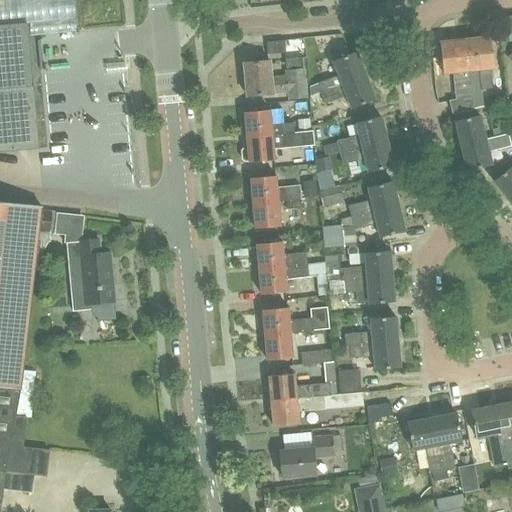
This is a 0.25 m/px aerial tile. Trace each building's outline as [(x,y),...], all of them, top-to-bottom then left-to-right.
[(0,25),(0,88),(35,85),(29,24),(0,25)] [(466,41),(468,70),(493,68),(491,38),(466,41)] [(451,101),(453,113),(472,109),(471,94),(469,79),(465,41),(441,43),(444,73),(457,72),(460,99),(451,101)] [(330,79),(319,83),(318,83),(309,87),(308,87),(309,97),(310,97),(310,96),(367,75),(358,52),(334,61),(339,75),(330,78),(330,79)] [(286,58),(287,69),(286,69),(286,76),(272,77),(270,59),(245,61),(246,79),(245,79),(246,91),(247,90),(248,94),(288,91),(289,99),(308,97),(309,97),(308,87),(307,87),(305,67),(304,56),(286,58)] [(375,98),(367,75),(310,96),(310,97),(311,107),(347,94),(352,107),(375,98)] [(0,89),(0,148),(39,146),(34,86),(0,89)] [(294,124),(272,126),(270,109),(245,111),(247,136),(294,132),(294,124)] [(455,120),(461,145),(506,135),(505,133),(503,126),(484,131),(479,115),(455,120)] [(309,117),(298,119),(300,131),(311,130),(309,117)] [(339,152),(387,141),(382,117),(357,122),(359,135),(337,140),(339,152)] [(246,160),(249,160),(249,161),(275,159),(274,147),(303,145),(303,146),(313,145),(312,130),(311,130),(300,131),(294,132),(247,136),(248,147),(244,147),(242,150),(243,158),(246,160)] [(488,150),(510,146),(511,145),(511,131),(505,133),(506,135),(461,145),(466,170),(491,164),(488,150)] [(387,141),(339,152),(342,164),(365,159),(368,171),(393,165),(387,141)] [(315,160),(317,169),(331,165),(329,156),(315,160)] [(511,167),(493,182),(509,201),(511,198),(511,167)] [(250,177),(253,202),(278,199),(287,198),(301,197),(302,197),(301,184),(277,186),(276,174),(250,177)] [(350,217),(398,205),(392,181),(367,187),(370,200),(348,206),(350,217)] [(324,206),(344,202),(341,185),(320,190),(324,206)] [(301,197),(287,198),(288,207),(302,205),(301,197)] [(278,199),(253,202),(255,227),(281,224),(278,199)] [(24,356),(42,209),(0,202),(0,504),(2,505),(5,487),(8,469),(31,472),(35,447),(23,445),(28,416),(17,414),(21,386),(34,387),(37,357),(24,356)] [(398,205),(350,217),(354,230),(377,224),(379,235),(404,229),(398,205)] [(68,236),(70,212),(56,211),(54,235),(68,236)] [(324,247),(344,244),(343,224),(322,226),(324,247)] [(91,304),(116,301),(112,265),(102,266),(100,240),(67,243),(74,311),(92,310),(91,304)] [(256,243),(259,268),(308,264),(307,251),(283,253),(282,241),(256,243)] [(349,248),(325,250),(326,261),(350,259),(349,248)] [(366,267),(339,270),(339,280),(392,276),(390,251),(364,254),(366,267)] [(261,293),(286,291),(285,278),(309,275),(308,264),(259,268),(261,293)] [(394,300),(392,276),(339,280),(333,281),(333,292),(344,292),(344,293),(367,291),(368,303),(394,300)] [(265,334),(313,329),(329,328),(327,306),(310,308),(311,317),(289,319),(288,306),(262,309),(265,334)] [(346,334),(347,346),(351,346),(397,341),(395,316),(369,319),(370,332),(346,334)] [(292,356),(290,332),(313,330),(313,329),(265,334),(267,358),(292,356)] [(399,367),(397,341),(351,346),(352,357),(373,355),(374,369),(399,367)] [(303,364),(333,361),(331,348),(301,351),(303,364)] [(339,370),(340,393),(361,391),(362,391),(360,368),(339,370)] [(334,370),(325,370),(326,381),(335,380),(334,370)] [(269,375),(271,399),(339,393),(338,385),(331,385),(331,382),(295,386),(294,372),(269,375)] [(297,410),(362,403),(361,391),(340,393),(339,393),(271,399),(273,424),(298,422),(297,410)] [(511,399),(496,403),(508,462),(511,461),(511,399)] [(495,465),(508,462),(496,403),(473,407),(478,436),(490,434),(495,465)] [(433,416),(442,469),(456,467),(453,451),(452,451),(449,441),(462,439),(456,411),(433,416)] [(442,469),(433,416),(408,421),(414,448),(427,446),(429,456),(427,457),(430,472),(442,469)] [(281,449),(283,476),(318,473),(316,459),(336,457),(335,452),(342,452),(342,446),(343,445),(342,437),(334,437),(334,434),(313,435),(314,446),(281,449)] [(5,487),(34,491),(37,472),(48,474),(52,449),(35,447),(31,472),(8,469),(5,487)] [(382,475),(397,472),(394,456),(378,460),(382,475)] [(458,466),(463,491),(480,487),(475,463),(458,466)] [(354,489),(358,511),(385,511),(380,484),(354,489)] [(457,506),(465,505),(462,492),(454,494),(457,506)]
